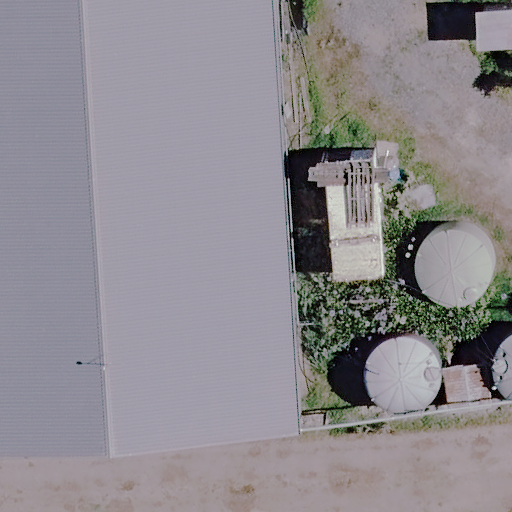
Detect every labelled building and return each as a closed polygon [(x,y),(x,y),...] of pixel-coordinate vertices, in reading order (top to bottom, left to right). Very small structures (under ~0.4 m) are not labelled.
[(0,0),(0,385),(206,384),(202,0),(0,0)] [(511,0),(481,0),(482,60),(511,59),(511,0)] [(386,158),(336,158),(337,277),(387,277),(386,158)] [(499,308),(500,215),(421,214),(420,307),(499,308)] [(442,337),(372,341),(377,420),(447,415),(442,337)]
